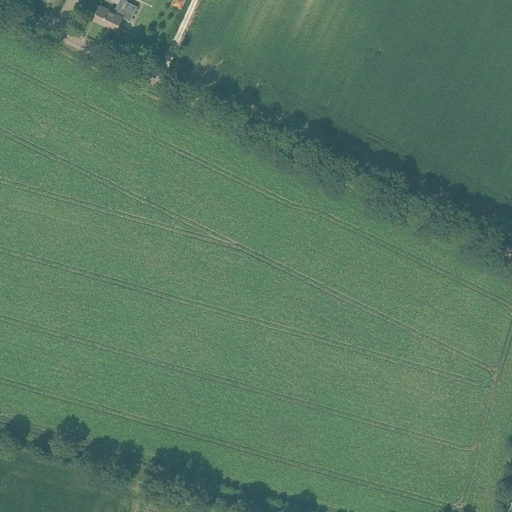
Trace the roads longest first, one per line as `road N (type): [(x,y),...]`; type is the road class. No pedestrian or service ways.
road 1 (unclassified): [(511,253),(0,7)]
road 2 (track): [(0,433),(277,511)]
